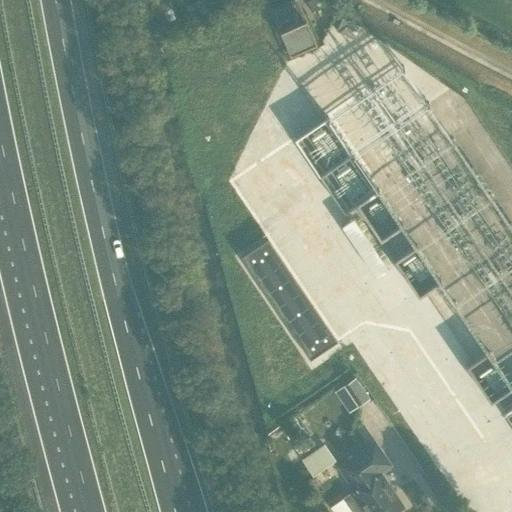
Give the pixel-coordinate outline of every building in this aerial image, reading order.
[(187,15),(182,0),(169,0),(162,2),(168,20),(187,15)] [(290,50),(314,39),(296,0),(288,0),(271,8),(290,50)] [(361,28),(342,18),(336,31),(355,40),(361,28)] [(378,189),(353,153),(319,176),(345,213),(356,205),(355,204),(378,189)] [(380,241),(403,225),(378,189),(355,204),(356,205),(380,241)] [(267,240),(241,257),(310,359),(336,342),(267,240)] [(419,297),(442,282),(417,245),(393,261),(419,297)] [(370,399),(355,378),(335,392),(349,413),(370,399)] [(355,490),(329,508),(332,511),(396,511),(403,507),(380,473),(378,474),(377,472),(389,464),(375,442),(339,467),(355,490)]
